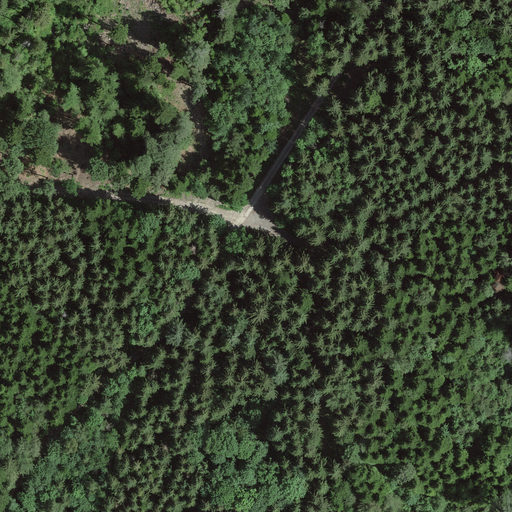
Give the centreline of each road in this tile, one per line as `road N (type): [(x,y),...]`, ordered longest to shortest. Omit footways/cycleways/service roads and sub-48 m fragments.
road 1 (track): [(0,505),(74,409),(183,311),(388,0)]
road 2 (track): [(511,157),(323,243),(140,197),(0,184)]
road 3 (track): [(289,239),(314,322),(335,511)]
